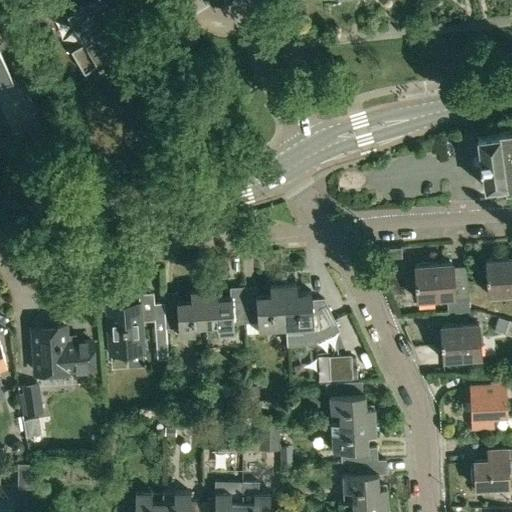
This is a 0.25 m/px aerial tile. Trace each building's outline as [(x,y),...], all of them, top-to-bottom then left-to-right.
[(87,0),(68,12),(85,41),(71,49),(85,71),(98,63),(100,66),(104,63),(103,61),(126,47),(103,7),(107,4),(104,0),(87,0)] [(0,82),(13,79),(0,52),(0,42),(2,42),(0,34),(0,82)] [(484,188),(507,184),(507,189),(511,188),(511,130),(498,133),(498,134),(478,137),(484,188)] [(489,295),(511,293),(511,258),(486,260),(489,295)] [(417,300),(454,297),(455,312),(469,311),(467,278),(453,279),(452,262),(414,265),(417,300)] [(297,328),(312,327),(313,342),(339,330),(324,299),(312,299),(311,291),(297,292),(296,283),(283,284),(286,320),(297,320),(297,328)] [(246,322),(258,321),(258,331),(275,330),(286,329),(286,320),(283,284),(270,285),(270,293),(257,294),(256,285),(243,286),(246,322)] [(234,323),(246,322),(243,286),(230,287),(231,296),(218,297),(217,288),(203,289),(205,326),(206,326),(206,334),(234,332),(234,323)] [(191,298),(178,299),(177,291),(164,292),(166,326),(166,328),(167,328),(179,327),(179,336),(196,335),(195,326),(205,326),(203,289),(191,290),(191,298)] [(107,309),(110,354),(144,352),(142,321),(156,320),(154,292),(140,293),(140,307),(107,309)] [(485,327),(511,335),(511,320),(489,313),(485,327)] [(481,357),(479,322),(441,325),(444,360),(481,357)] [(34,328),(36,372),(93,368),(92,340),(77,341),(77,337),(67,337),(66,326),(34,328)] [(169,359),(167,328),(166,328),(166,326),(155,327),(158,360),(169,359)] [(328,354),(330,378),(353,378),(351,354),(328,354)] [(339,411),(339,422),(376,420),(375,407),(367,408),(366,393),(363,394),(362,381),(325,383),(327,395),(330,395),(330,412),(339,411)] [(43,412),(39,383),(23,385),(27,415),(43,412)] [(472,415),(475,415),(476,427),(490,426),(489,414),(507,413),(505,383),(471,385),(472,415)] [(260,385),(250,386),(252,403),(260,402),(260,385)] [(241,403),(252,403),(250,386),(240,386),(241,403)] [(259,415),(259,448),(280,448),(280,415),(259,415)] [(332,450),(341,450),(342,462),(378,460),(378,447),(369,447),(368,434),(377,434),(376,420),(339,422),(340,433),(331,434),(332,450)] [(175,436),(176,426),(165,426),(165,435),(175,436)] [(280,445),(280,463),(292,463),(291,444),(280,445)] [(511,447),(507,448),(488,449),(489,459),(474,460),(474,466),(471,466),(471,479),(475,479),(475,488),(509,486),(509,472),(511,472),(511,447)] [(342,464),(350,464),(351,474),(342,474),(343,491),(352,490),(352,501),(389,500),(388,486),(380,487),(379,473),(387,473),(387,459),(378,460),(342,462),(342,464)] [(32,487),(29,463),(17,463),(17,487),(32,487)] [(269,511),(270,492),(259,492),(259,481),(243,481),(243,501),(242,501),(241,511),(269,511)] [(0,511),(11,511),(12,486),(0,486),(0,511)] [(135,491),(135,499),(122,499),(122,511),(162,511),(162,499),(152,499),(152,491),(135,491)] [(202,511),(202,500),(190,500),(190,491),(174,491),(174,499),(162,499),(162,511),(202,511)] [(241,511),(242,501),(231,501),(231,492),(215,492),(215,500),(202,500),(202,511),(241,511)] [(389,511),(389,500),(352,501),(352,511),(389,511)]
